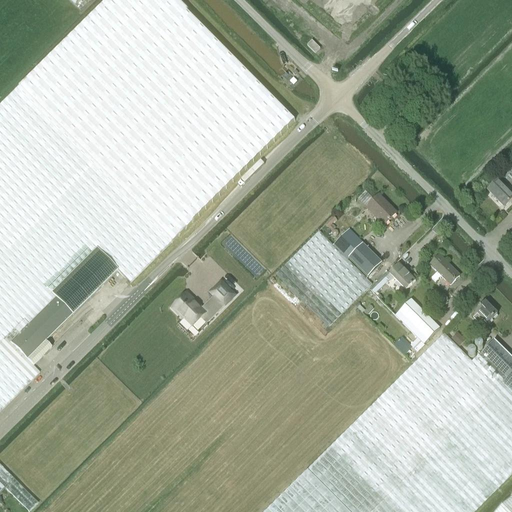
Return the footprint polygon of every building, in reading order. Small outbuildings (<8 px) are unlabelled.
[(0,412),(38,374),(32,367),(10,344),(56,298),(52,294),(96,250),(117,271),(130,284),(171,243),(171,244),(175,239),(294,122),(174,0),(107,0),(22,84),(17,88),(0,105),(0,412)] [(317,46),(312,41),(307,46),(315,54),(320,50),(320,49),(317,46)] [(392,112),(397,116),(404,108),(400,104),(392,112)] [(411,130),(418,123),(413,118),(406,125),(411,130)] [(504,208),(511,200),(511,194),(498,180),(487,191),(504,208)] [(384,227),(397,214),(379,196),(366,209),(384,227)] [(340,239),(333,246),(347,261),(349,259),(368,278),(382,264),(363,245),(348,231),(340,239)] [(319,233),(276,276),(328,328),(368,289),(372,285),(347,261),(333,246),(319,233)] [(96,250),(52,294),(56,298),(73,315),(117,271),(96,250)] [(441,277),(450,287),(459,277),(439,257),(430,266),(437,274),(432,279),(435,283),(441,277)] [(370,291),(375,296),(388,282),(393,278),(406,291),(415,282),(399,265),(390,275),(388,273),(371,290),(370,291)] [(186,294),(172,309),(183,320),(184,319),(193,327),(201,319),(207,325),(235,296),(221,283),(210,293),(214,297),(202,310),(186,294)] [(56,298),(10,344),(32,367),(50,349),(44,343),(73,315),(56,298)] [(408,329),(424,345),(428,341),(440,330),(419,308),(411,301),(395,316),(408,329)] [(487,325),(497,315),(485,303),(475,313),(477,315),(473,319),(479,325),(483,321),(487,325)] [(465,342),(457,335),(452,340),(460,347),(465,342)] [(511,393),(476,359),(472,363),(444,336),(267,511),(477,511),(511,477),(511,393)] [(511,359),(493,341),(476,359),(511,393),(511,359)] [(0,465),(0,484),(5,490),(28,511),(30,511),(38,504),(0,465)] [(511,511),(511,495),(511,497),(495,511),(511,511)]
